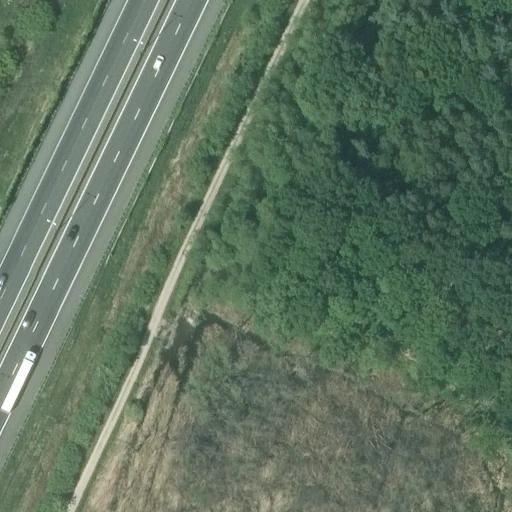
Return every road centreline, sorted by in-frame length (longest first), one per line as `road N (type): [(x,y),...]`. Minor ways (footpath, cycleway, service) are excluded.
road 1 (motorway): [(0,403),(192,0)]
road 2 (motorway): [(142,0),(0,297)]
